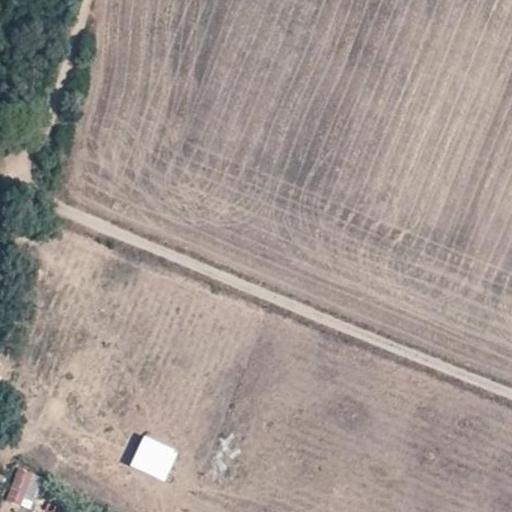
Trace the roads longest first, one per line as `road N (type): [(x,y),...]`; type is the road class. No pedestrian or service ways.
road 1 (track): [(511,393),(20,196)]
road 2 (track): [(88,0),(52,127),(20,196)]
